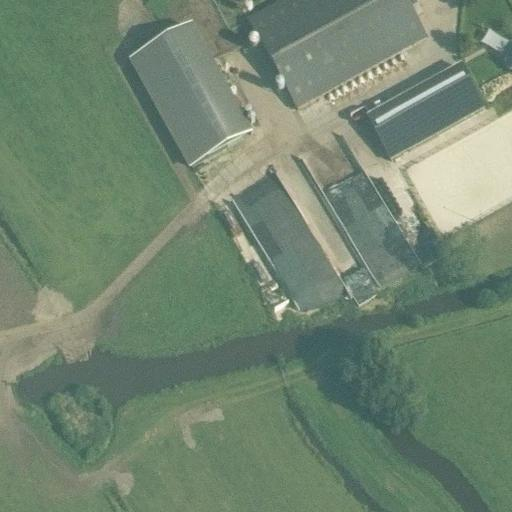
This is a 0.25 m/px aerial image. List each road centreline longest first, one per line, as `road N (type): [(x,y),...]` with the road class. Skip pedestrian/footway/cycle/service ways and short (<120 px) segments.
road 1 (track): [(4,337),(86,317),(270,143),(447,42),(453,0)]
road 2 (track): [(90,484),(156,419),(192,402),(511,310)]
